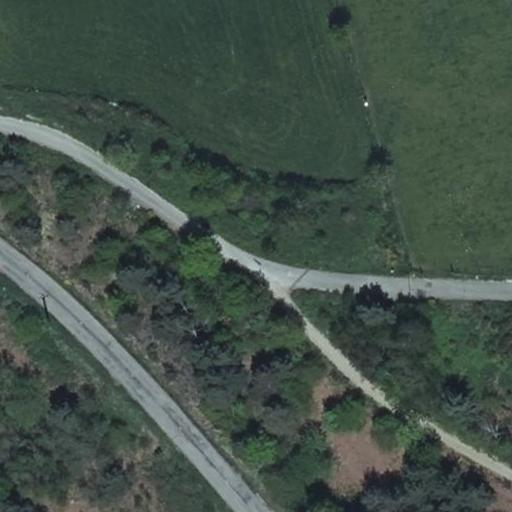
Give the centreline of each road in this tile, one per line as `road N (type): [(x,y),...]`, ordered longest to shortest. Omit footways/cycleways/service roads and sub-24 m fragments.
road 1 (tertiary): [(0,248),(189,427),(253,511)]
road 2 (track): [(242,269),(407,417),(511,478)]
